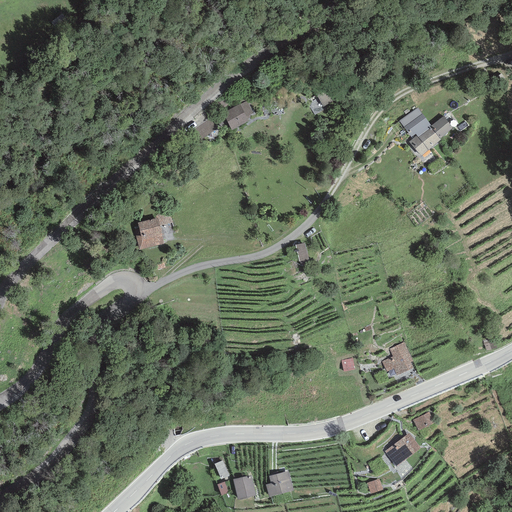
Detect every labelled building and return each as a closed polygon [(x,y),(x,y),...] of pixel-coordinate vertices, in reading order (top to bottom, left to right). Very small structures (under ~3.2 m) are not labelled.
[(69,21),(63,13),(51,22),(57,30),(69,21)] [(322,79),(311,85),(324,107),(335,100),(322,79)] [(246,101),(222,114),(231,130),(248,121),(246,117),(253,114),(246,101)] [(430,127),(431,126),(417,108),(399,121),(411,137),(415,134),(416,136),(418,138),(431,128),(430,127)] [(210,117),(194,130),(201,140),(218,127),(210,117)] [(431,128),(440,139),(453,128),(443,117),(431,126),(430,127),(431,128)] [(409,142),(421,156),(441,140),(440,139),(431,128),(418,138),(416,136),(409,142)] [(156,216),(157,218),(159,226),(172,222),(170,212),(156,216)] [(157,218),(137,223),(140,232),(135,233),(139,250),(163,244),(159,226),(157,218)] [(306,243),(296,245),(300,262),(310,259),(306,243)] [(404,343),(389,349),(393,357),(382,362),(386,372),(393,368),(397,376),(413,368),(410,362),(413,361),(404,343)] [(344,361),(345,372),(355,370),(354,360),(344,361)] [(434,424),(429,413),(412,420),(417,431),(434,424)] [(420,448),(409,433),(384,452),(396,467),(412,455),(420,448)] [(222,461),(214,464),(221,479),(229,475),(222,461)] [(288,471),(269,476),(271,484),(266,485),(269,497),(293,491),(288,471)] [(251,475),(233,480),(238,500),(256,496),(251,475)] [(379,479),(367,483),(370,494),(382,490),(379,479)] [(225,482),(217,485),(221,496),(229,493),(225,482)]
